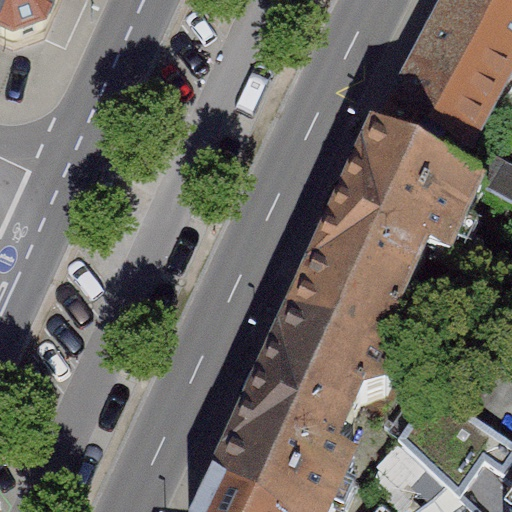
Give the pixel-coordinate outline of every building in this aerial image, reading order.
[(0,0),(0,43),(15,51),(47,40),(65,0),(0,0)] [(511,0),(450,0),(378,143),(435,171),(447,145),(471,158),(473,151),(470,149),(511,72),(511,0)] [(378,143),(293,325),(401,376),(413,350),(403,325),(411,305),(421,295),(425,284),(425,275),(432,260),(451,269),(488,197),(435,171),(378,143)] [(511,449),(511,320),(508,318),(482,358),(506,373),(472,422),(511,449)] [(293,325),(218,479),(260,511),(339,511),(341,509),(345,511),(351,511),(361,494),(351,489),(359,472),(336,462),(349,451),(354,445),(357,439),(360,430),(360,412),(370,404),(380,403),(390,398),(401,376),(293,325)] [(402,418),(452,451),(472,422),(436,398),(409,386),(394,407),(402,418)] [(511,484),(511,483),(511,449),(472,422),(452,451),(503,487),(511,484)] [(260,511),(218,479),(204,511),(260,511)]
